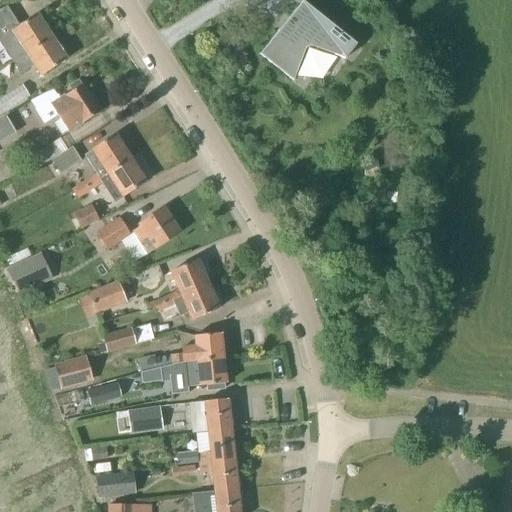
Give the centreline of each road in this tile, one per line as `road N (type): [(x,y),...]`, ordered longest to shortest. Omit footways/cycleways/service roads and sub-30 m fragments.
road 1 (tertiary): [(329,432),(321,377),(275,245),(120,0)]
road 2 (residential): [(511,433),(435,425),(329,432)]
